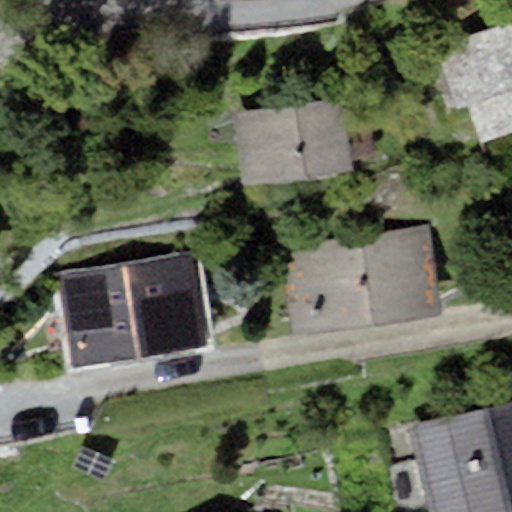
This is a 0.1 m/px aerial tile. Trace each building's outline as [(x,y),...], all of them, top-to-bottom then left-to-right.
[(511,20),(433,50),(456,113),(467,109),(481,148),(511,136),(511,20)] [(348,97),(235,110),(242,183),(355,171),(353,155),(377,152),(375,129),(351,131),(348,97)] [(3,208),(0,208),(0,282),(14,281),(3,208)] [(432,227),(279,247),(290,335),(444,315),(432,227)] [(197,259),(61,276),(73,365),(209,348),(197,259)] [(511,511),(511,402),(410,428),(430,511),(511,511)]
